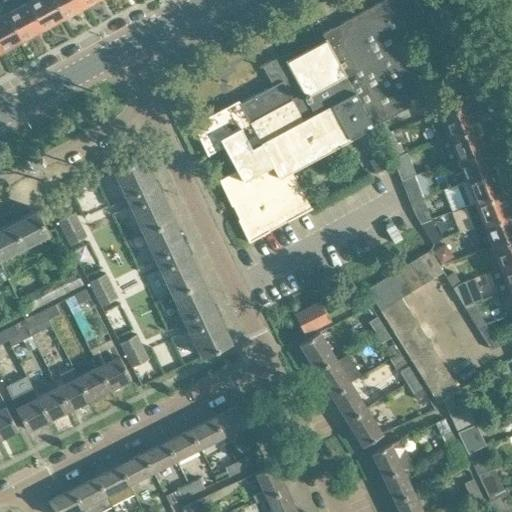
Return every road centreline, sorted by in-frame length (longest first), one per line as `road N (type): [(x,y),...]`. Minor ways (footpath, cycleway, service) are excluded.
road 1 (residential): [(271,362),(21,487)]
road 2 (residential): [(271,362),(151,119)]
road 3 (residential): [(151,119),(0,194)]
road 4 (residential): [(341,511),(271,362)]
road 5 (tertiary): [(0,117),(118,53)]
